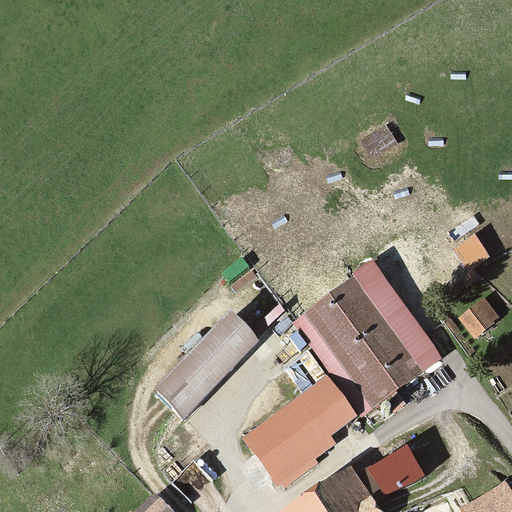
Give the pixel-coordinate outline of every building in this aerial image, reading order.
[(474,238),(456,249),(468,268),(486,257),(474,238)] [(373,267),(295,324),(361,415),(440,357),(373,267)] [(474,271),(463,280),(467,286),(478,277),(474,271)] [(483,302),(464,318),(477,335),(496,319),(483,302)] [(231,314),(156,389),(183,415),(257,340),(231,314)] [(328,378),(242,439),(279,490),(316,464),(312,459),(333,444),(327,436),(355,416),(328,378)] [(355,476),(374,505),(423,476),(411,456),(436,442),(425,423),(397,439),(402,448),(355,476)] [(378,511),(374,505),(355,476),(351,470),(286,511),(378,511)] [(504,483),(460,508),(462,511),(511,511),(511,483),(506,487),(504,483)] [(167,511),(155,499),(140,511),(167,511)]
